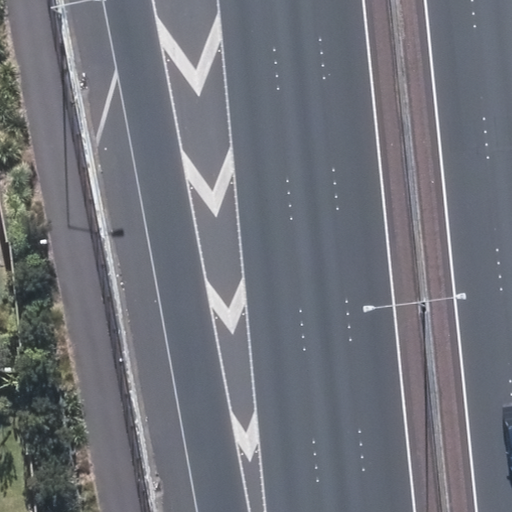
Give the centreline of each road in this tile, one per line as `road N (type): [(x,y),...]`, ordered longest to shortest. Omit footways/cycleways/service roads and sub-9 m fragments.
road 1 (motorway): [(206,511),(107,0)]
road 2 (motorway): [(329,511),(287,0)]
